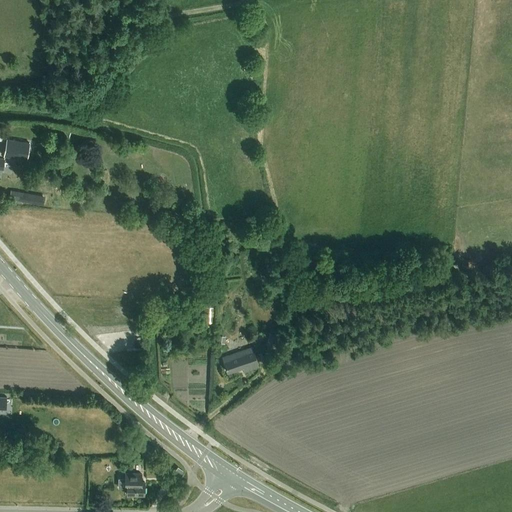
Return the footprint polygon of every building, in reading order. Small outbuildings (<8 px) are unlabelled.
[(29,143),(7,139),(4,156),(27,160),(29,143)] [(14,190),(13,197),(44,203),(45,196),(14,190)] [(204,322),(213,322),(213,307),(204,307),(204,322)] [(270,332),(265,348),(274,351),(279,335),(270,332)] [(244,371),(259,366),(252,347),(223,357),(228,373),(243,367),(244,371)] [(150,457),(155,447),(145,441),(139,451),(150,457)] [(119,478),(119,487),(127,487),(127,495),(144,495),(144,482),(141,482),(141,473),(125,472),(125,478),(119,478)]
